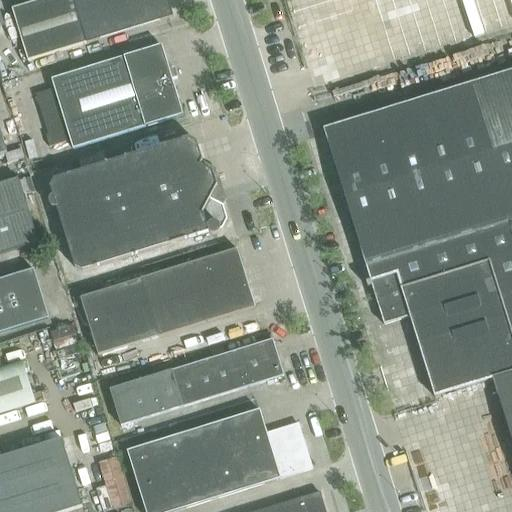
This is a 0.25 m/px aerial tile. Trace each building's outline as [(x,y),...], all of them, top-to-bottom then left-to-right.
[(174,17),(168,0),(44,0),(12,10),(28,62),(174,17)] [(511,0),(503,0),(502,20),(511,20),(511,0)] [(439,16),(445,42),(482,34),(476,9),(439,16)] [(55,89),(36,95),(48,134),(46,135),(50,148),(71,141),(74,149),(183,115),(162,46),(53,80),(55,89)] [(199,99),(202,111),(222,105),(219,94),(199,99)] [(435,398),(493,380),(511,441),(511,102),(332,158),(385,325),(410,317),(435,398)] [(49,202),(49,203),(49,204),(49,205),(50,206),(50,207),(51,208),(52,208),(53,209),(54,209),(56,209),(57,209),(69,247),(75,268),(83,272),(98,267),(209,233),(210,234),(211,235),(212,235),(213,236),(214,236),(215,236),(216,235),(217,235),(218,234),(219,234),(220,233),(220,232),(221,231),(221,230),(223,229),(228,219),(223,205),(218,202),(215,192),(218,187),(213,173),(201,166),(203,162),(197,142),(189,139),(54,180),(50,188),(53,196),(52,197),(51,198),(50,198),(50,199),(49,200),(49,202)] [(0,255),(39,244),(19,179),(0,184),(0,255)] [(237,250),(142,280),(81,299),(98,356),(159,337),(255,308),(237,250)] [(0,334),(49,319),(34,270),(0,280),(0,334)] [(273,340),(171,371),(110,390),(121,427),(285,377),(273,340)] [(24,363),(0,369),(0,415),(36,404),(24,363)] [(266,428),(260,411),(128,452),(146,511),(177,511),(313,470),(299,424),(268,434),(266,428)] [(0,511),(68,511),(83,507),(62,440),(0,458),(0,511)] [(121,447),(104,449),(111,497),(128,494),(121,447)] [(258,511),(326,511),(320,493),(258,511)]
